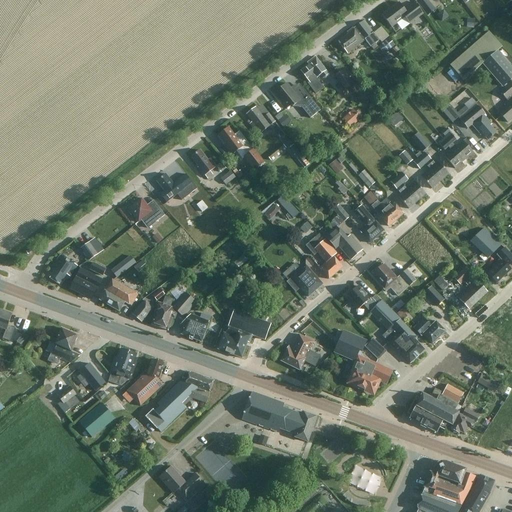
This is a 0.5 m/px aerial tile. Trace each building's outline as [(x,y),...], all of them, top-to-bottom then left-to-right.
[(420,0),(417,3),(427,16),(436,9),(428,0),(420,0)] [(382,15),(391,27),(404,17),(409,24),(423,14),(415,3),(405,10),(399,2),(382,15)] [(441,13),(444,21),(451,18),(448,10),(441,13)] [(474,28),(475,20),(467,19),(466,27),(474,28)] [(338,42),(347,54),(363,41),(364,40),(370,48),(380,41),(374,32),(373,33),(364,21),(353,29),(353,28),(347,33),(348,35),(338,42)] [(504,85),(506,87),(500,92),(508,101),(504,104),(505,106),(498,112),(508,123),(511,118),(511,81),(508,86),(506,83),(511,77),(511,67),(498,51),(502,47),(489,32),(450,65),(464,81),(483,64),(502,86),(504,85)] [(384,54),(395,45),(389,38),(378,47),(384,54)] [(328,74),(326,71),(315,57),(309,61),(311,63),(301,71),(310,82),(308,84),(307,84),(313,91),(315,94),(323,88),(316,79),(316,78),(317,78),(321,75),(323,78),(326,78),(328,76),(328,74)] [(357,82),(346,67),(334,76),(345,90),(342,93),(346,99),(353,93),(349,88),(357,82)] [(296,94),(287,84),(274,95),(286,109),(291,104),(302,107),(310,118),(319,110),(301,90),(296,94)] [(490,126),(492,124),(484,115),(485,114),(476,103),(472,98),(464,105),(468,110),(458,118),(467,129),(472,125),(479,133),(480,131),(488,140),(496,133),(490,126)] [(259,134),(275,122),(269,113),(263,118),(256,108),(247,115),(254,125),(253,126),(259,134)] [(351,128),(362,118),(354,109),(343,119),(351,128)] [(397,127),(407,118),(401,111),(391,120),(397,127)] [(283,127),(291,121),(286,114),(278,121),(283,127)] [(444,136),(450,132),(447,128),(441,133),(444,136)] [(234,136),(228,129),(219,136),(226,146),(225,147),(231,155),(241,148),(247,155),(244,158),(253,170),(264,162),(255,150),(253,150),(239,132),(234,136)] [(414,139),(425,152),(433,146),(422,133),(414,139)] [(444,138),(464,161),(473,153),(463,141),(456,147),(453,143),(456,140),(450,133),(444,138)] [(362,135),(352,144),(356,149),(366,140),(362,135)] [(455,169),(464,161),(444,138),(438,143),(445,150),(448,147),(452,151),(445,157),(455,169)] [(286,148),(283,145),(268,157),(271,161),(286,148)] [(305,168),(309,165),(293,145),(289,148),(305,168)] [(343,146),(338,151),(342,156),(346,151),(343,146)] [(210,158),(208,160),(200,150),(191,157),(199,167),(197,168),(203,177),(205,176),(207,179),(213,175),(210,171),(216,167),(210,158)] [(413,160),(404,150),(398,155),(407,165),(413,160)] [(420,158),(425,164),(432,159),(426,152),(420,158)] [(419,170),(425,164),(420,158),(413,163),(419,170)] [(329,166),(337,175),(343,169),(336,160),(329,166)] [(428,167),(440,181),(449,174),(438,161),(431,167),(430,166),(428,167)] [(221,173),(226,169),(221,163),(216,167),(221,173)] [(432,189),(440,181),(428,167),(426,169),(428,171),(421,176),(432,189)] [(235,174),(239,179),(246,173),(243,168),(235,174)] [(369,189),(375,183),(364,170),(358,176),(369,189)] [(236,178),(231,171),(221,179),(226,185),(236,178)] [(396,178),(402,184),(408,179),(402,172),(396,178)] [(173,184),(166,174),(165,174),(156,181),(157,182),(164,191),(160,194),(167,202),(177,194),(182,200),(197,188),(192,182),(186,174),(173,184)] [(396,190),(402,184),(396,178),(390,183),(396,190)] [(405,188),(417,202),(426,194),(415,182),(408,187),(407,186),(405,188)] [(409,209),(417,202),(405,188),(403,189),(404,191),(398,197),(409,209)] [(377,201),(371,193),(364,199),(371,207),(372,205),(379,213),(380,211),(383,214),(380,217),(389,227),(396,220),(381,203),(378,200),(377,201)] [(284,195),(278,201),(294,218),(300,213),(284,195)] [(153,200),(147,205),(142,198),(134,204),(133,203),(126,208),(131,215),(132,214),(139,222),(142,220),(148,228),(165,215),(153,200)] [(381,203),(396,220),(403,214),(395,204),(392,207),(389,204),(391,202),(387,198),(381,203)] [(197,205),(202,212),(208,208),(202,201),(197,205)] [(276,215),(281,209),(276,204),(271,210),(276,215)] [(349,217),(338,205),(333,210),(344,222),(349,217)] [(368,213),(363,207),(357,211),(363,218),(362,218),(369,226),(366,228),(368,230),(362,235),(370,243),(384,231),(368,213)] [(192,227),(198,225),(195,216),(189,219),(192,227)] [(346,239),(337,229),(343,223),(337,216),(328,225),(334,232),(326,238),(336,249),(339,246),(351,260),(362,250),(350,236),(346,239)] [(300,228),(306,234),(312,228),(307,222),(300,228)] [(484,228),(470,242),(488,259),(502,245),(484,228)] [(157,244),(162,240),(157,233),(152,237),(157,244)] [(337,254),(325,240),(319,234),(306,246),(314,255),(317,252),(326,263),(319,268),(329,279),(343,267),(333,257),(337,254)] [(90,261),(98,255),(104,251),(95,239),(81,249),(90,261)] [(495,268),(488,275),(497,283),(511,270),(508,266),(511,262),(511,255),(505,248),(497,255),(501,259),(493,267),(495,268)] [(59,285),(66,274),(70,277),(77,266),(61,255),(51,269),(52,270),(47,277),(59,285)] [(117,277),(135,263),(130,256),(112,271),(117,277)] [(141,267),(146,264),(143,260),(134,267),(138,273),(142,269),(141,267)] [(106,269),(93,263),(90,269),(103,276),(106,269)] [(396,279),(384,264),(378,269),(376,268),(373,271),(373,273),(372,274),(385,288),(384,289),(386,292),(391,288),(398,296),(416,281),(406,270),(396,279)] [(308,297),(323,284),(306,265),(292,277),(289,280),(287,282),(295,292),(300,288),(308,297)] [(468,286),(457,297),(469,310),(487,292),(475,279),(477,278),(466,267),(454,278),(460,284),(463,281),(468,286)] [(91,299),(97,288),(98,288),(103,280),(81,269),(71,289),(91,299)] [(287,271),(283,274),(289,280),(292,277),(287,271)] [(434,282),(442,291),(448,285),(439,276),(434,282)] [(105,290),(100,300),(100,301),(119,312),(125,302),(131,306),(138,294),(117,282),(112,279),(105,290)] [(377,304),(381,301),(376,295),(372,298),(371,298),(370,299),(358,286),(353,291),(351,291),(349,292),(348,293),(348,295),(347,296),(359,309),(364,305),(369,310),(376,303),(377,304)] [(435,305),(436,307),(444,300),(439,295),(432,286),(424,293),(435,305)] [(161,290),(153,296),(157,301),(165,295),(161,290)] [(183,317),(196,302),(186,293),(173,308),(170,307),(173,300),(165,297),(163,304),(158,303),(155,311),(156,312),(151,325),(168,331),(172,318),(174,319),(177,312),(183,317)] [(147,301),(141,305),(133,314),(142,322),(154,307),(147,301)] [(406,326),(400,320),(381,301),(377,304),(378,305),(370,312),(376,318),(385,327),(388,331),(391,329),(392,328),(397,333),(395,335),(387,342),(399,355),(400,353),(410,364),(425,350),(415,340),(417,338),(406,326)] [(405,306),(397,313),(402,318),(410,311),(405,306)] [(9,341),(14,328),(8,326),(12,314),(0,309),(0,327),(5,330),(2,338),(9,341)] [(224,334),(224,333),(218,349),(241,358),(247,342),(249,343),(252,335),(264,340),(270,324),(272,319),(263,316),(261,321),(234,311),(229,327),(227,326),(224,334)] [(209,322),(211,316),(202,312),(200,318),(209,322)] [(180,325),(184,327),(181,334),(201,342),(209,322),(200,318),(190,315),(180,325)] [(421,337),(423,335),(433,344),(446,332),(436,322),(432,326),(424,318),(414,328),(421,337)] [(62,328),(54,344),(57,345),(49,362),(57,366),(60,359),(70,363),(80,355),(71,351),(78,335),(62,328)] [(333,353),(357,363),(367,341),(343,330),(333,353)] [(300,371),(305,361),(315,366),(320,356),(309,351),(314,342),(299,335),(292,348),(289,346),(281,361),(300,371)] [(365,347),(378,360),(386,352),(373,339),(365,347)] [(117,385),(129,351),(121,349),(117,360),(116,360),(109,382),(117,385)] [(129,351),(117,385),(121,386),(129,379),(134,366),(133,366),(137,354),(129,351)] [(471,356),(469,360),(480,366),(482,362),(471,356)] [(392,373),(360,358),(349,383),(358,386),(357,387),(365,390),(373,393),(379,380),(387,383),(392,373)] [(164,384),(159,378),(164,363),(156,361),(152,360),(147,376),(145,375),(127,392),(140,406),(164,384)] [(79,372),(95,392),(106,383),(90,363),(79,372)] [(190,372),(185,384),(178,381),(172,387),(173,388),(157,403),(160,407),(155,412),(153,410),(146,417),(161,432),(186,408),(184,406),(192,398),(206,403),(214,381),(190,372)] [(491,390),(490,394),(492,395),(498,383),(482,375),(478,383),(491,390)] [(442,395),(458,403),(464,393),(448,385),(442,395)] [(61,402),(63,404),(65,402),(76,394),(70,386),(57,396),(61,402)] [(457,405),(441,397),(439,396),(441,392),(435,389),(431,396),(432,397),(431,399),(423,394),(421,398),(416,395),(407,413),(407,415),(411,417),(410,419),(436,432),(439,427),(445,431),(449,423),(452,425),(458,414),(458,413),(454,411),(457,405)] [(102,400),(107,396),(103,391),(98,395),(102,400)] [(295,437),(308,442),(311,431),(312,429),(317,417),(304,412),(303,415),(283,408),(285,404),(252,392),(242,420),(279,433),(280,429),(296,434),(295,437)] [(70,409),(65,402),(63,404),(61,402),(58,404),(65,413),(70,409)] [(102,403),(79,423),(92,438),(115,419),(102,403)] [(458,414),(452,425),(453,425),(451,429),(452,429),(452,431),(454,433),(456,433),(457,433),(458,433),(459,433),(460,432),(464,434),(467,428),(468,428),(470,427),(473,421),(476,423),(479,416),(465,409),(462,416),(458,414)] [(136,419),(132,423),(139,431),(144,427),(136,419)] [(267,438),(261,436),(259,444),(264,446),(267,438)] [(122,462),(130,464),(131,455),(124,453),(122,462)] [(464,470),(456,467),(451,465),(444,465),(439,466),(434,471),(433,474),(430,473),(417,508),(418,510),(416,511),(458,511),(461,508),(461,507),(469,491),(471,491),(476,478),(476,477),(464,472),(464,470)] [(171,467),(159,477),(173,493),(176,490),(186,502),(206,485),(196,473),(185,482),(171,467)] [(475,487),(461,511),(479,511),(490,493),(495,481),(480,475),(475,487)] [(208,487),(202,492),(208,498),(214,492),(208,487)]
